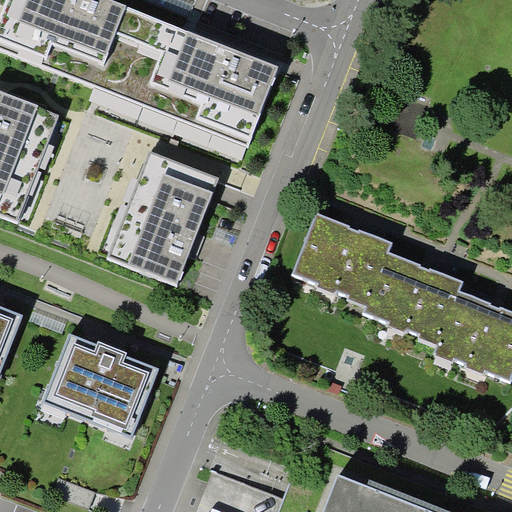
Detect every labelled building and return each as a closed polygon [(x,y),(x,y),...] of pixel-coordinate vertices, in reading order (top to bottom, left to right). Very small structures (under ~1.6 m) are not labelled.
[(120,0),(3,0),(0,10),(0,51),(251,149),(284,63),(120,0)] [(0,85),(0,224),(14,230),(61,110),(0,85)] [(146,146),(100,261),(180,293),(226,177),(146,146)] [(392,253),(396,244),(322,215),(297,278),(371,307),(392,253)] [(463,292),(467,282),(392,253),(371,307),(368,314),(443,343),(463,292)] [(511,381),(511,310),(463,292),(443,343),(439,353),(511,381)] [(0,362),(20,312),(0,304),(0,362)] [(149,369),(69,339),(46,397),(126,427),(149,369)] [(60,476),(52,495),(87,510),(96,491),(60,476)] [(429,511),(339,477),(325,511),(429,511)]
